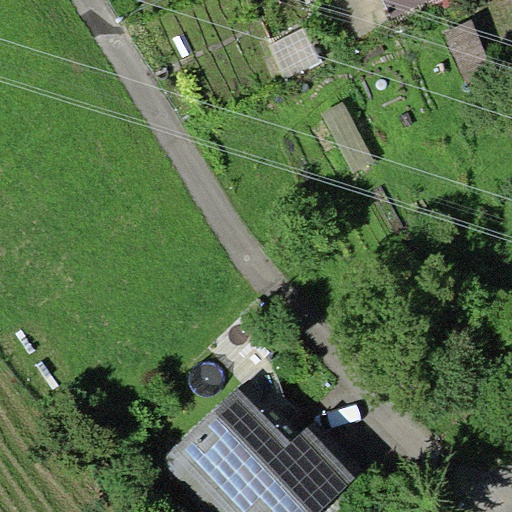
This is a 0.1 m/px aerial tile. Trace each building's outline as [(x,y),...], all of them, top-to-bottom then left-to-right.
[(426,0),(384,0),(393,17),(426,0)] [(472,22),(446,33),(465,80),(492,69),(472,22)] [(323,60),(306,25),(268,44),(286,78),(323,60)] [(375,160),(343,102),(322,114),(353,172),(375,160)] [(299,434),(247,380),(162,461),(210,511),(319,511),(363,471),(314,420),(299,434)]
